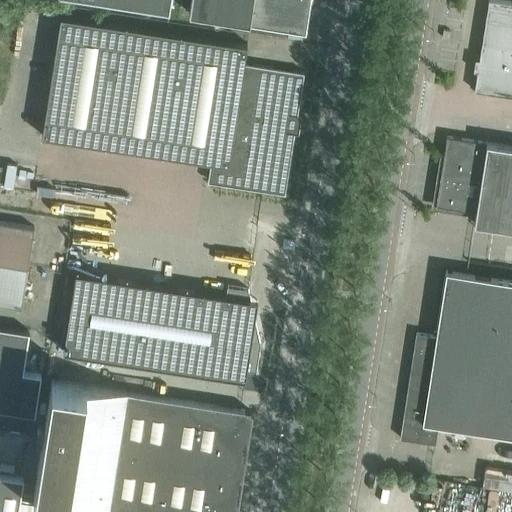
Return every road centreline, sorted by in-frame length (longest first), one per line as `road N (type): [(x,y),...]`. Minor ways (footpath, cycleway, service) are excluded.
road 1 (unclassified): [(357,0),(277,511)]
road 2 (unclassified): [(337,511),(416,0)]
